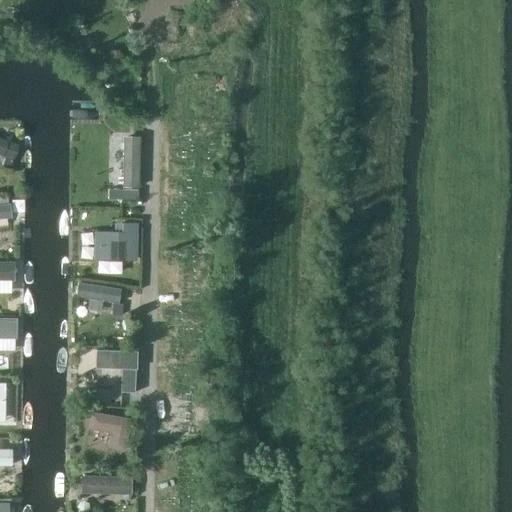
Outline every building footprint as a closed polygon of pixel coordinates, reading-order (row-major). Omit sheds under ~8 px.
[(0,155),(13,160),(17,153),(19,145),(0,137),(0,155)] [(139,188),(140,137),(125,137),(123,188),(139,188)] [(138,200),(138,190),(109,189),(108,198),(138,200)] [(0,219),(11,218),(11,211),(10,204),(0,204),(0,219)] [(94,239),(94,259),(129,260),(137,260),(137,222),(123,222),(123,232),(114,231),(94,231),(94,239)] [(0,279),(14,280),(14,262),(0,261),(0,279)] [(118,303),(114,302),(112,314),(121,316),(123,304),(118,303)] [(16,323),(16,318),(0,317),(0,338),(16,338),(16,335),(16,323)] [(96,350),(95,367),(121,368),(121,392),(135,392),(135,369),(137,369),(137,351),(96,350)] [(126,452),(132,420),(92,414),(89,431),(111,435),(108,449),(126,452)] [(0,467),(11,467),(12,450),(0,449),(0,467)] [(132,496),(132,479),(82,477),(81,495),(132,496)] [(0,502),(0,511),(8,511),(9,503),(0,502)]
